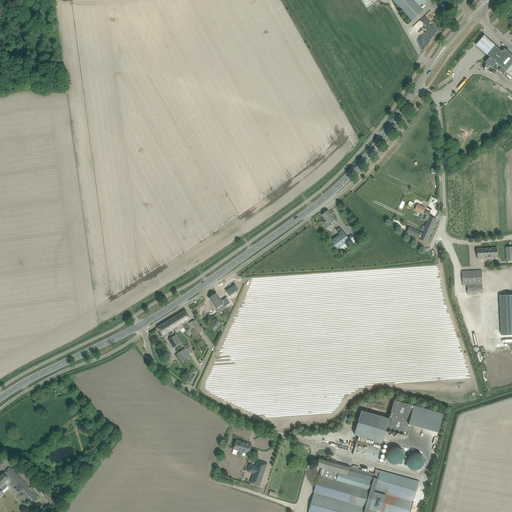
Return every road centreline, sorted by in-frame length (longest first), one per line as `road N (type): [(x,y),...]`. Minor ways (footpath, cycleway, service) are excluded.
road 1 (secondary): [(141,325),(331,193),(418,87)]
road 2 (unclassified): [(334,453),(237,418),(190,390),(161,370),(141,325)]
road 3 (unclassified): [(464,244),(441,231),(438,106),(418,87)]
road 4 (secondary): [(0,399),(141,325)]
